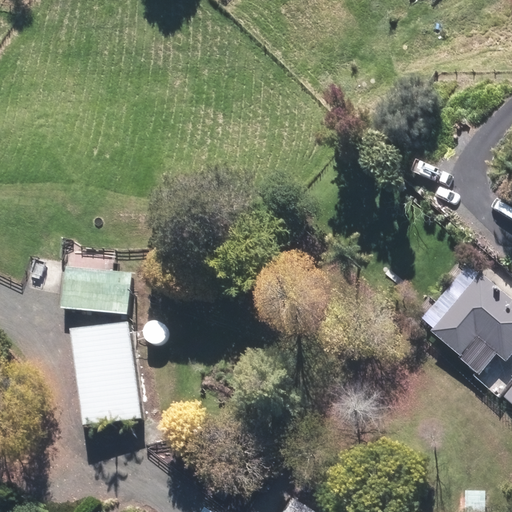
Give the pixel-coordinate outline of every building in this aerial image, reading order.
[(0,192),(0,261),(29,271),(49,208),(0,192)] [(126,242),(74,238),(69,308),(131,313),(134,277),(123,276),(126,242)] [(511,290),(478,263),(437,312),(449,321),(440,332),(489,372),(503,356),(511,363),(511,290)] [(134,324),(82,331),(94,427),(146,421),(134,324)] [(315,511),(316,511),(298,498),(287,511),(315,511)]
